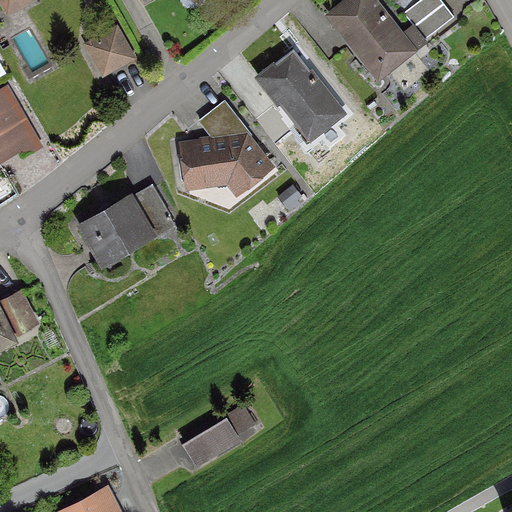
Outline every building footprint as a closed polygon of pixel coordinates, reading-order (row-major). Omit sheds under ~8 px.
[(377,76),(410,49),(370,0),(347,0),(328,15),(350,42),(377,76)] [(412,26),(404,32),(415,46),(432,32),(452,16),(439,0),(418,0),(402,13),(412,26)] [(114,30),(87,45),(102,71),(129,56),(127,54),(114,30)] [(340,112),(291,50),(257,77),(276,101),(306,138),(340,112)] [(185,185),(226,180),(236,192),(268,167),(244,137),(248,134),(222,101),(198,121),(211,137),(211,141),(194,144),(180,145),(185,185)] [(0,154),(18,144),(0,112),(0,154)] [(154,190),(152,187),(134,198),(150,225),(162,217),(164,220),(168,217),(167,214),(168,214),(154,190)] [(98,257),(100,261),(149,232),(129,198),(110,209),(107,203),(99,208),(102,214),(80,226),(91,244),(98,257)] [(0,343),(11,338),(9,335),(32,323),(16,292),(10,296),(0,300),(0,343)] [(223,416),(222,415),(181,440),(193,461),(234,436),(234,435),(251,425),(240,406),(223,416)] [(114,511),(103,490),(63,510),(63,511),(114,511)]
